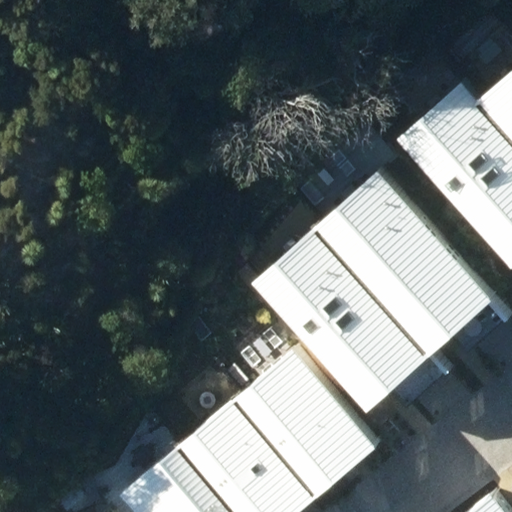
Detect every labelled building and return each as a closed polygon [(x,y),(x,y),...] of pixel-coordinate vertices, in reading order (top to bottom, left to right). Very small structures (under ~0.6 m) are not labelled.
[(511,38),(510,36),(450,95),(511,157),(511,38)] [(511,163),(419,70),(359,130),(502,273),(511,262),(511,163)] [(343,152),(283,211),(426,354),(486,295),(343,152)] [(280,214),(220,273),(363,416),(422,357),(280,214)] [(511,511),(511,489),(495,502),(502,511),(511,511)]
